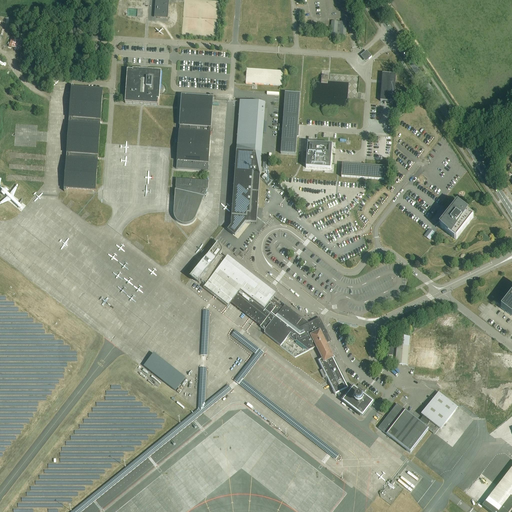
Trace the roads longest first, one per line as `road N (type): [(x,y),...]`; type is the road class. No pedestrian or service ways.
road 1 (unclassified): [(441,292),(383,251),(346,272),(288,230),(269,231),(259,252),(263,264),(328,314),(377,326)]
road 2 (secondary): [(476,157),(368,0)]
